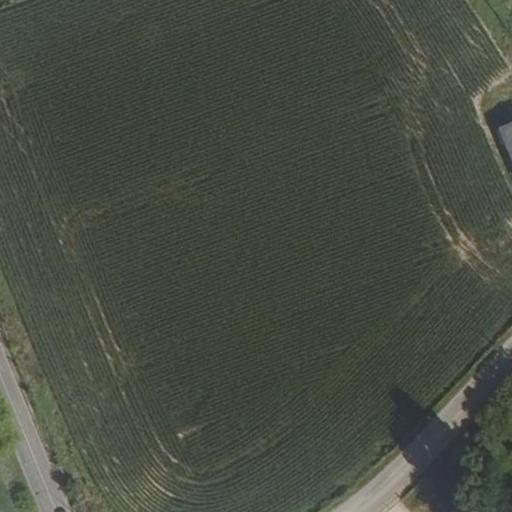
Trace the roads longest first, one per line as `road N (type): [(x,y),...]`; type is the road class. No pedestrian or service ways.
road 1 (unclassified): [(360,511),(511,362)]
road 2 (residential): [(0,393),(51,511)]
